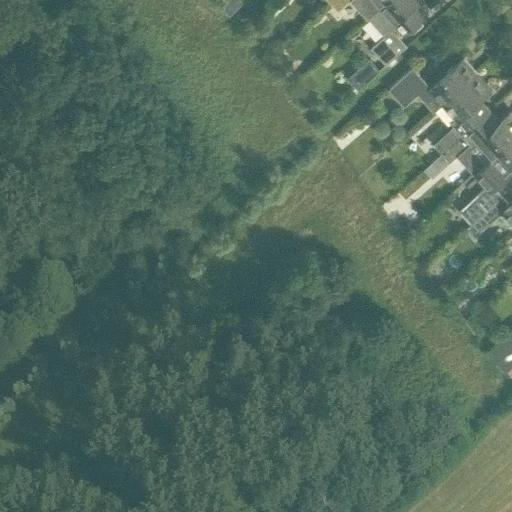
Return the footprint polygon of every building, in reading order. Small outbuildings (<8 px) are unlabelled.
[(334,0),(331,3),(337,10),(347,0),(352,0),(367,16),(368,15),(370,17),(388,0),(334,0)] [(388,0),(370,17),(384,34),(371,46),(386,63),(407,44),(396,32),(401,28),(405,33),(424,16),(414,4),(418,0),(388,0)] [(288,56),(288,52),(285,48),(281,48),(277,51),(277,55),(280,59),(284,59),(288,56)] [(444,102),(478,72),(463,56),(431,85),(413,66),(389,87),(405,105),(418,92),(434,110),(443,102),(444,102)] [(443,152),(459,138),(487,112),(477,100),(491,87),(478,72),(444,102),(457,117),(453,122),(455,124),(435,143),(443,152)] [(511,137),(511,110),(497,123),(487,112),(459,138),(443,152),(450,160),(471,142),(473,145),(478,141),(492,156),(511,137)] [(511,137),(492,156),(474,171),(487,186),(461,209),(472,222),(482,214),(481,213),(495,201),(502,195),(495,186),(511,170),(511,137)] [(511,201),(510,203),(502,195),(495,201),(481,213),(482,214),(490,222),(503,210),(511,220),(511,201)]
